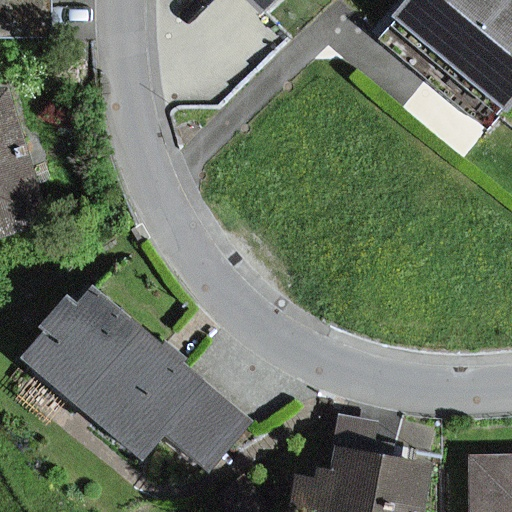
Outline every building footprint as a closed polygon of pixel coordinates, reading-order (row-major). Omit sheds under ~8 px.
[(67,0),(0,0),(0,33),(68,34),(67,0)] [(511,0),(409,0),(395,17),(503,107),(511,96),(511,0)] [(28,86),(0,86),(0,240),(69,220),(28,86)] [(96,292),(30,369),(146,466),(169,439),(204,469),(247,418),(96,292)] [(334,491),(298,486),(294,511),(422,511),(427,478),(367,469),(372,433),(343,429),(334,491)] [(511,511),(511,462),(472,463),(472,511),(511,511)]
